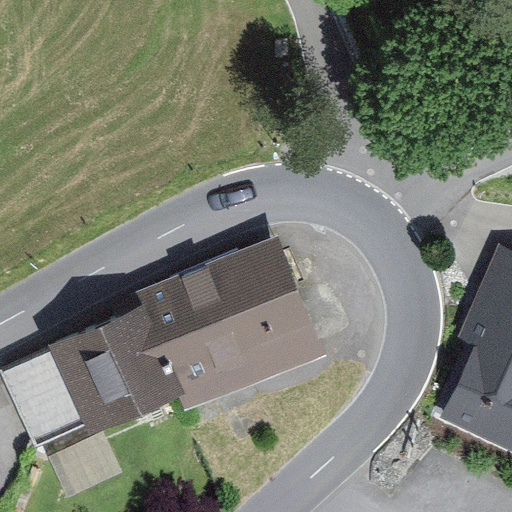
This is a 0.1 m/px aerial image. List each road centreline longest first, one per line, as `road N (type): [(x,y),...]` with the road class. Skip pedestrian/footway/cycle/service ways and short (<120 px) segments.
road 1 (tertiary): [(0,332),(247,199),(309,190),(364,208),(404,280),(410,341),(387,397),(271,511)]
road 2 (track): [(364,208),(357,132),(304,0)]
road 3 (track): [(364,208),(511,146)]
